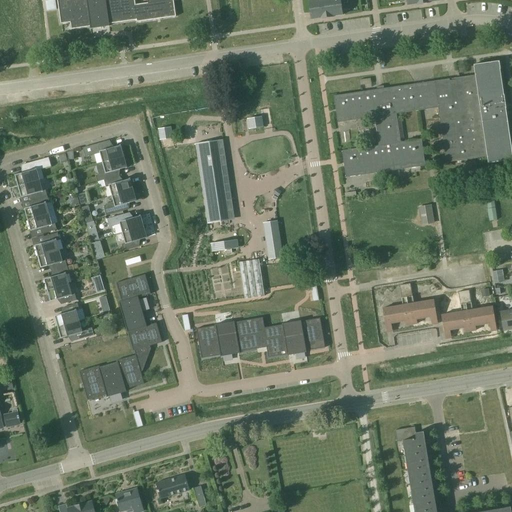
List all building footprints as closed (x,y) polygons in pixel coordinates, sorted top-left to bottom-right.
[(0,0),(0,39),(1,40),(0,33),(0,28),(10,27),(6,0),(0,0)] [(57,10),(55,0),(53,0),(45,1),(46,6),(48,6),(48,11),(57,10)] [(68,0),(57,0),(61,25),(71,23),(72,30),(91,27),(91,29),(110,26),(110,24),(137,20),(137,23),(176,17),(174,1),(178,0),(148,0),(149,3),(136,5),(135,0),(69,0),(68,0)] [(310,0),(311,1),(309,1),(311,20),(321,18),(321,19),(333,17),(343,15),(340,0),(310,0)] [(475,76),(334,96),(338,123),(375,117),(379,146),(342,151),(346,178),(425,166),(422,139),(401,142),(397,114),(438,108),(446,163),(462,161),(462,163),(468,163),(467,160),(487,157),(488,164),(511,160),(511,147),(499,61),(474,65),(475,76)] [(264,127),(262,117),(251,118),(253,129),(264,127)] [(173,136),(171,127),(158,129),(159,138),(173,136)] [(103,163),(124,157),(121,146),(110,149),(108,141),(83,148),(86,157),(100,153),(103,163)] [(230,221),(218,141),(196,144),(208,224),(230,221)] [(116,171),(127,168),(124,157),(103,163),(106,173),(96,176),(98,182),(104,180),(118,177),(116,171)] [(16,176),(19,186),(39,181),(37,171),(51,167),(49,158),(24,165),(26,173),(16,176)] [(120,182),(118,177),(104,180),(106,187),(109,186),(112,196),(133,190),(130,179),(120,182)] [(66,179),(69,190),(75,188),(72,178),(66,179)] [(32,195),(34,200),(48,196),(46,190),(42,191),(39,181),(19,186),(22,197),(32,195)] [(104,208),(106,216),(128,210),(126,204),(136,201),(133,190),(112,196),(114,202),(107,204),(104,208)] [(85,192),(77,194),(79,204),(87,202),(85,192)] [(25,209),(28,220),(49,214),(46,204),(49,203),(48,196),(34,200),(35,206),(25,209)] [(367,209),(348,212),(353,241),(379,237),(379,238),(391,236),(391,235),(409,232),(410,242),(438,237),(438,238),(451,236),(451,235),(476,231),(472,201),(453,204),(453,203),(433,206),(433,208),(415,211),(415,213),(407,214),(405,202),(386,206),(386,204),(367,207),(367,209)] [(89,204),(81,207),(95,260),(104,257),(89,204)] [(120,223),(123,233),(144,227),(140,216),(130,219),(128,213),(108,219),(110,226),(120,223)] [(42,228),(43,234),(57,230),(55,224),(52,224),(49,214),(28,220),(31,231),(42,228)] [(283,258),(279,229),(274,230),(273,222),(267,222),(273,260),(283,258)] [(122,244),(124,251),(138,247),(136,241),(147,238),(144,227),(123,233),(126,244),(122,244)] [(35,246),(38,257),(59,251),(56,241),(60,240),(58,233),(44,237),(46,243),(35,246)] [(234,249),(233,240),(211,244),(212,252),(234,249)] [(52,265),(54,271),(67,267),(66,260),(62,261),(59,251),(38,257),(42,268),(52,265)] [(141,262),(140,257),(128,260),(129,265),(141,262)] [(265,296),(259,260),(240,263),(245,299),(265,296)] [(45,279),(48,290),(69,284),(66,274),(69,273),(67,267),(54,271),(55,276),(45,279)] [(492,271),(494,284),(504,282),(502,269),(492,271)] [(144,384),(141,372),(143,371),(151,349),(150,346),(162,343),(157,323),(147,326),(139,298),(151,294),(145,275),(116,283),(122,301),(119,302),(128,333),(133,351),(135,351),(136,355),(116,361),(116,362),(100,367),(99,366),(79,371),(88,400),(106,395),(107,397),(127,392),(126,389),(144,384)] [(388,294),(363,298),(368,328),(386,325),(387,326),(406,323),(406,322),(425,319),(424,316),(432,315),(433,317),(452,314),(452,315),(471,312),(471,311),(490,308),(485,278),(459,283),(459,282),(447,284),(447,285),(401,292),(388,294)] [(61,298),(63,304),(77,300),(75,294),(72,295),(69,284),(48,290),(51,301),(61,298)] [(55,316),(58,327),(79,321),(76,311),(80,310),(78,304),(64,307),(66,313),(55,316)] [(511,310),(501,313),(504,331),(511,329),(511,310)] [(215,326),(197,329),(202,359),(220,355),(221,357),(240,354),(240,352),(244,351),(267,348),(268,358),(285,355),(287,355),(288,356),(307,353),(307,351),(325,348),(322,327),(320,318),(301,322),(301,321),(282,324),(282,325),(265,328),(263,318),(235,323),(234,322),(215,325),(215,326)] [(72,335),(74,341),(94,335),(92,329),(82,332),(79,321),(58,327),(61,338),(72,335)] [(393,419),(390,420),(394,442),(402,440),(403,440),(414,438),(413,436),(424,434),(446,431),(458,429),(474,426),(481,425),(478,405),(469,406),(470,407),(464,408),(463,407),(455,408),(455,410),(450,411),(449,409),(441,410),(441,412),(435,413),(435,411),(427,413),(427,414),(421,415),(421,414),(413,415),(413,416),(407,417),(407,416),(399,417),(399,419),(393,420),(393,419)] [(13,413),(4,415),(7,427),(20,424),(17,410),(13,411),(13,413)] [(143,426),(139,414),(134,416),(137,428),(143,426)] [(403,440),(402,440),(402,442),(414,511),(511,511),(511,507),(505,509),(505,511),(497,511),(498,510),(490,511),(433,511),(433,510),(436,509),(435,502),(432,503),(431,496),(434,495),(433,488),(429,489),(428,482),(431,481),(430,474),(427,474),(426,467),(429,467),(428,460),(425,460),(423,453),(427,453),(425,445),(422,446),(421,439),(425,438),(424,434),(413,436),(414,438),(403,440)] [(156,483),(160,499),(190,490),(185,475),(156,483)] [(194,488),(199,507),(207,505),(201,486),(194,488)] [(134,508),(135,511),(139,511),(143,511),(137,489),(117,495),(121,511),(134,508)] [(94,511),(92,503),(68,510),(68,511),(94,511)]
